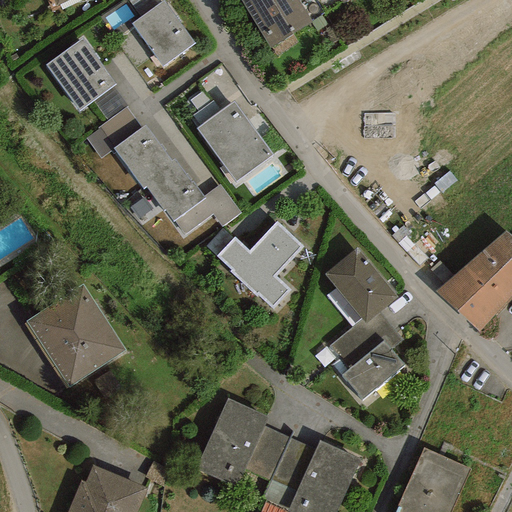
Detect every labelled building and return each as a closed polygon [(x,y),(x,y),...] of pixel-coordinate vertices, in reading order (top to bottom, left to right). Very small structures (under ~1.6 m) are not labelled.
[(297,0),(239,0),(269,48),(311,22),(310,20),(297,0)] [(297,0),(310,20),(323,12),(315,0),(297,0)] [(315,0),(323,12),(341,2),(339,0),(315,0)] [(194,43),(163,1),(131,24),(161,66),(194,43)] [(114,84),(82,39),(45,65),(78,110),(92,100),(112,86),(114,84)] [(107,121),(125,108),(127,107),(112,86),(92,100),(107,121)] [(199,125),(219,111),(212,101),(192,116),(199,125)] [(235,182),(272,155),(233,101),(219,111),(199,125),(195,128),(235,182)] [(112,149),(140,128),(125,108),(107,121),(97,128),(98,129),(85,138),(100,159),(110,151),(112,154),(115,152),(112,149)] [(142,189),(145,187),(177,164),(173,160),(170,162),(144,125),(140,128),(112,149),(115,152),(142,189)] [(174,221),(204,198),(203,197),(186,174),(185,175),(177,164),(145,187),(163,211),(164,210),(172,222),(174,221)] [(219,185),(203,197),(204,198),(174,221),(184,234),(212,214),(221,226),(239,213),(219,185)] [(275,276),(302,247),(276,222),(248,252),(234,238),(216,256),(231,271),(230,272),(256,296),(257,295),(272,309),(290,291),(275,276)] [(511,294),(511,237),(505,231),(434,291),(479,332),(511,294)] [(397,298),(357,248),(324,275),(361,320),(365,324),(379,313),(397,298)] [(125,351),(82,285),(25,321),(68,387),(125,351)] [(361,320),(329,346),(349,367),(383,340),(390,349),(401,340),(379,313),(365,324),(361,320)] [(390,349),(383,340),(349,367),(340,375),(361,400),(404,365),(390,349)] [(267,417),(228,399),(195,470),(234,488),(243,470),(263,426),(267,417)] [(243,470),(269,481),(289,438),(263,426),(243,470)] [(287,511),(315,450),(289,438),(269,481),(262,497),(287,511)] [(335,511),(359,459),(319,441),(315,450),(287,511),(289,511),(335,511)] [(451,511),(471,470),(422,449),(394,511),(451,511)] [(136,511),(147,488),(92,466),(84,483),(81,481),(67,511),(136,511)]
